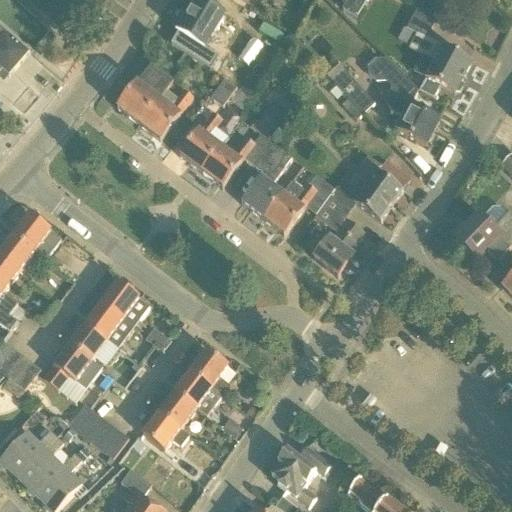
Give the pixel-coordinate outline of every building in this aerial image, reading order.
[(217,34),(225,20),(210,12),(216,4),(208,0),(199,0),(197,4),(199,5),(188,23),(183,20),(175,32),(206,52),(217,34)] [(233,0),(248,9),(252,0),(233,0)] [(460,95),(463,89),(461,87),(472,66),(427,42),(434,28),(414,17),(407,31),(418,36),(411,49),(410,51),(424,59),(436,66),(428,81),(420,95),(434,102),(441,90),(455,98),(457,95),(460,95)] [(10,79),(30,55),(0,28),(0,76),(3,74),(10,79)] [(405,30),(399,42),(411,49),(418,36),(407,31),(405,30)] [(419,94),(386,61),(385,63),(377,63),(369,71),(369,76),(377,84),(386,84),(392,91),(385,105),(393,114),(393,113),(407,120),(399,135),(427,150),(429,146),(431,147),(435,140),(433,138),(440,125),(425,117),(427,114),(413,106),(419,94)] [(364,118),(376,107),(334,62),(322,73),(349,102),(363,118),(364,118)] [(160,103),(173,85),(153,70),(139,88),(138,87),(119,112),(140,129),(160,103)] [(223,111),(237,92),(226,83),(212,102),(223,111)] [(173,113),(160,103),(140,129),(161,145),(181,119),(179,118),(193,100),(186,95),(173,113)] [(349,102),(342,108),(356,123),(363,117),(349,102)] [(285,113),(274,104),(258,124),(269,133),(285,113)] [(203,177),(222,151),(221,150),(210,142),(218,132),(221,128),(224,124),(215,117),(201,134),(200,134),(180,160),(203,177)] [(16,121),(7,130),(17,139),(26,130),(16,121)] [(222,151),(203,177),(223,193),(243,167),(242,166),(245,163),(255,171),(273,148),(270,146),(261,139),(255,147),(253,146),(248,142),(235,160),(222,151)] [(272,189),(286,171),(292,163),(273,148),(255,171),(266,179),(263,182),(262,182),(242,207),(264,224),(284,199),(293,186),(292,186),(283,198),(272,189)] [(511,179),(511,157),(501,168),(511,179)] [(369,188),(357,204),(356,207),(381,225),(403,195),(411,184),(386,165),(382,170),(368,161),(355,179),(369,188)] [(316,181),(313,179),(302,193),(293,186),(284,199),(264,224),(285,240),(305,215),(303,214),(306,211),(317,219),(331,201),(335,195),(316,181)] [(317,219),(317,220),(326,227),(333,218),(344,225),(351,216),(331,201),(317,219)] [(511,250),(511,220),(509,217),(493,232),(480,220),(456,244),(477,264),(487,254),(498,265),(511,251),(511,250)] [(346,227),(344,225),(333,218),(326,227),(339,236),(333,243),(331,241),(314,262),(339,281),(355,260),(351,257),(365,239),(347,225),(346,227)] [(47,265),(62,245),(29,220),(13,240),(36,258),(36,257),(47,265)] [(0,263),(20,278),(36,258),(13,240),(0,257),(0,263)] [(0,296),(4,299),(20,278),(0,263),(0,296)] [(99,311),(121,328),(140,304),(118,287),(99,311)] [(121,328),(99,311),(97,314),(81,336),(103,352),(108,345),(121,328)] [(95,385),(103,374),(93,366),(103,352),(81,336),(62,360),(95,385)] [(0,370),(13,353),(4,345),(0,349),(0,370)] [(0,374),(8,380),(23,360),(13,353),(0,370),(0,374)] [(223,401),(231,391),(220,383),(229,372),(206,355),(191,376),(223,401)] [(17,387),(32,367),(23,360),(8,380),(17,387)] [(59,396),(70,382),(87,395),(95,385),(62,360),(44,384),(59,396)] [(26,394),(41,374),(32,367),(17,387),(26,394)] [(223,401),(191,376),(174,397),(197,414),(207,422),(223,401)] [(159,418),(181,435),(197,414),(174,397),(159,418)] [(86,442),(101,421),(85,409),(70,429),(86,442)] [(181,453),(189,442),(181,435),(159,418),(143,439),(165,456),(172,446),(181,453)] [(96,449),(111,428),(101,421),(86,442),(96,449)] [(105,456),(120,436),(111,428),(96,449),(105,456)] [(19,482),(58,442),(50,435),(39,447),(27,436),(0,465),(19,482)] [(114,463),(125,449),(130,443),(120,436),(105,456),(114,463)] [(64,472),(63,471),(53,461),(64,448),(58,442),(19,482),(37,500),(64,472)] [(332,470),(319,460),(307,451),(299,462),(288,454),(278,466),(280,468),(272,478),(281,485),(278,489),(309,511),(317,501),(304,491),(317,475),(324,481),(332,470)] [(49,511),(61,511),(79,494),(82,490),(70,478),(82,466),(75,459),(63,471),(64,472),(37,500),(49,511)] [(157,511),(143,501),(152,490),(132,474),(122,486),(131,493),(124,502),(135,510),(133,511),(157,511)] [(400,511),(361,482),(349,499),(365,511),(400,511)] [(277,511),(298,511),(283,501),(276,511),(277,511)]
